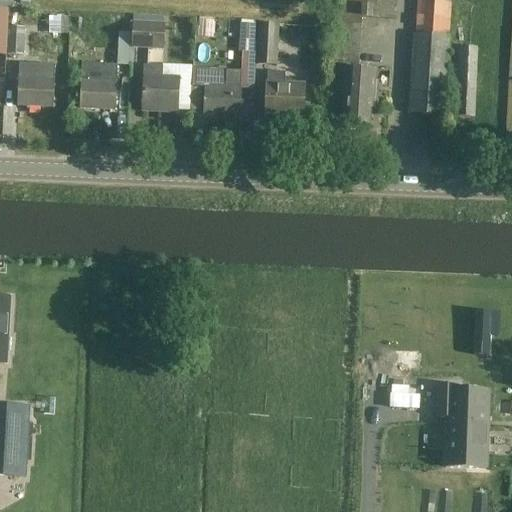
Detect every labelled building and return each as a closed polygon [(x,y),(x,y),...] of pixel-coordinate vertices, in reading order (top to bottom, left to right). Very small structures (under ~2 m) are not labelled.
[(0,0),(0,8),(10,9),(11,0),(0,0)] [(358,67),(361,19),(394,21),(395,0),(336,0),(336,16),(333,16),(329,65),(358,67)] [(414,36),(409,114),(443,116),(449,0),(417,0),(416,36),(414,36)] [(43,17),(25,17),(25,27),(48,27),(48,35),(69,35),(69,13),(43,13),(43,17)] [(131,48),(164,50),(165,24),(162,24),(163,18),(133,16),(131,48)] [(219,41),(218,24),(200,25),(201,42),(219,41)] [(258,24),(256,66),(277,67),(278,25),(258,24)] [(25,28),(8,28),(6,56),(23,57),(25,28)] [(255,81),(256,44),(242,43),(241,81),(255,81)] [(477,49),(453,47),(450,117),(474,118),(477,49)] [(81,64),(80,82),(79,110),(115,111),(117,66),(102,65),(81,64)] [(143,67),(141,112),(177,114),(178,79),(161,78),(161,68),(143,67)] [(375,83),(376,71),(345,69),(343,94),(346,94),(344,127),(369,129),(370,109),(375,110),(376,91),(371,91),(372,83),(375,83)] [(204,88),(204,116),(239,117),(240,72),(225,71),(224,89),(204,88)] [(268,72),(266,118),(303,119),(304,85),(285,85),(285,73),(268,72)] [(18,80),(17,107),(53,109),(54,81),(18,80)] [(10,299),(0,298),(0,364),(6,365),(10,299)] [(473,356),(489,357),(491,313),(475,312),(473,356)] [(438,385),(437,419),(447,420),(445,470),(465,470),(468,390),(456,390),(456,386),(438,385)] [(468,390),(465,470),(485,471),(488,391),(468,390)] [(0,406),(0,476),(23,478),(27,408),(0,406)]
